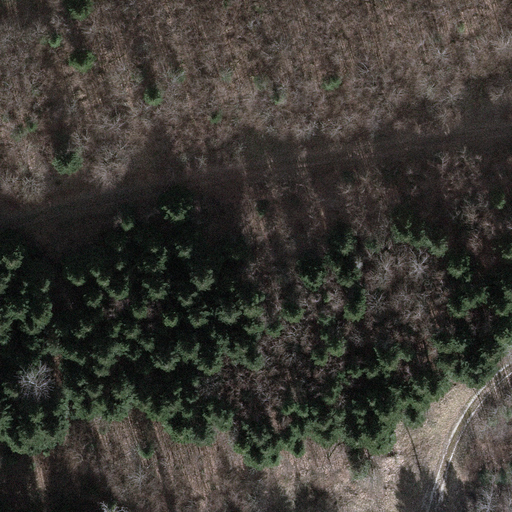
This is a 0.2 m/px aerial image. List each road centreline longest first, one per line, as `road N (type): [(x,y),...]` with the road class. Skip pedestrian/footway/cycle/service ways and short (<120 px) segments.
road 1 (track): [(511,122),(0,224)]
road 2 (track): [(435,511),(454,426),(468,399),(511,362)]
